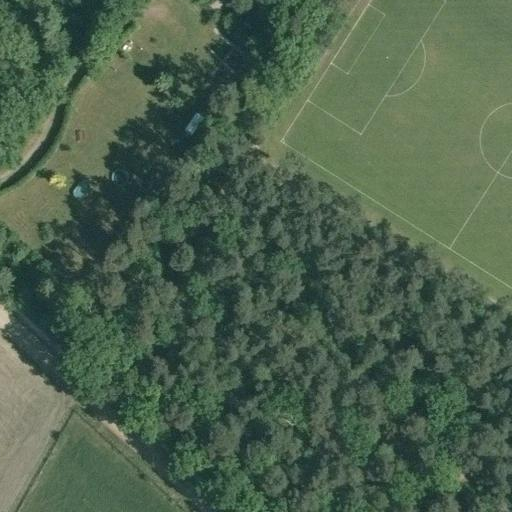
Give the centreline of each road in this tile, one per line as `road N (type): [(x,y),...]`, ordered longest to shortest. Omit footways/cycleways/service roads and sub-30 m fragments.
road 1 (unknown): [(0,183),(30,155),(88,54),(145,0)]
road 2 (track): [(79,387),(217,511)]
